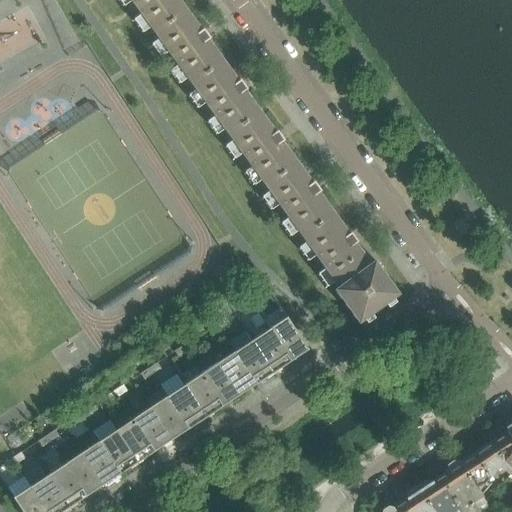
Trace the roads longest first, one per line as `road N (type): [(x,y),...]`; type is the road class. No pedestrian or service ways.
road 1 (residential): [(239,0),(450,291),(115,511)]
road 2 (residential): [(318,511),(511,377)]
